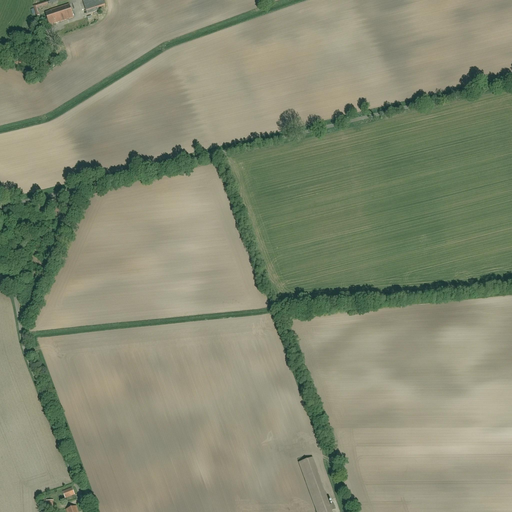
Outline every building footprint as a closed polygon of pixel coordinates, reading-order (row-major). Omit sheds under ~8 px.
[(84,0),(88,13),(108,7),(105,0),(84,0)] [(46,13),(50,26),(76,19),(72,6),(46,13)] [(79,28),(54,37),(58,49),(84,40),(79,28)] [(334,511),(315,459),(301,464),(318,511),(334,511)] [(62,491),(65,498),(75,495),(72,488),(62,491)]
